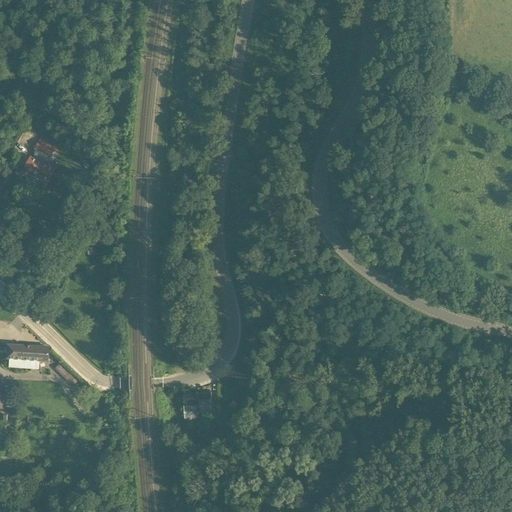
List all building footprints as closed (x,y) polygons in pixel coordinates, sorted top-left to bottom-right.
[(51,158),(57,146),(42,136),(35,150),(51,158)] [(45,164),(31,156),(23,170),(49,183),(52,176),(57,167),(47,162),(45,164)] [(48,362),(49,348),(8,346),(7,360),(10,360),(10,365),(18,365),(18,364),(21,364),(21,361),(27,361),(27,360),(30,360),(30,362),(34,362),(34,361),(38,361),(37,362),(48,362)] [(71,385),(77,379),(61,364),(55,370),(71,385)] [(185,423),(198,423),(198,414),(204,414),(204,413),(212,412),(211,393),(184,395),(185,423)] [(241,394),(234,393),(233,401),(240,402),(241,394)]
